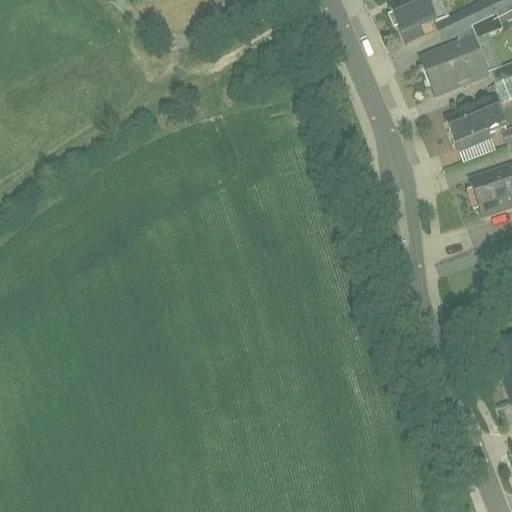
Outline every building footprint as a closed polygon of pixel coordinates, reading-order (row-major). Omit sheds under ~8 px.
[(408,0),(387,9),(400,40),(439,23),(428,0),(408,0)] [(418,65),(434,103),(490,79),(474,41),(418,65)] [(511,81),(496,88),(505,109),(511,106),(511,81)] [(446,123),(459,152),(510,130),(498,101),(446,123)] [(511,169),(467,184),(480,225),(511,214),(511,169)] [(511,345),(477,358),(496,409),(511,402),(511,345)]
